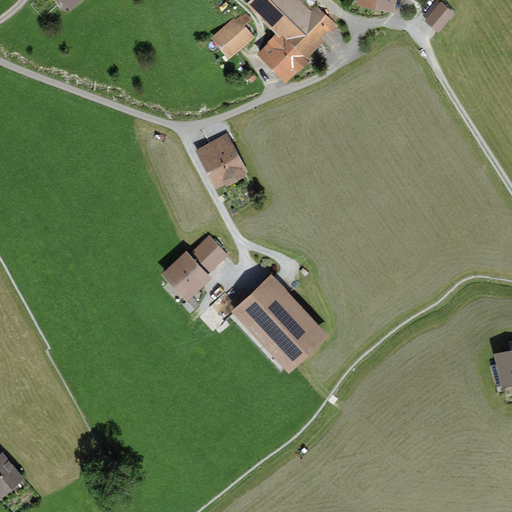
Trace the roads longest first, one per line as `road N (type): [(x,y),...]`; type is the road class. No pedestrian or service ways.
road 1 (unclassified): [(0,56),(177,128),(289,90),(351,53),(357,19),(412,24)]
road 2 (residential): [(511,192),(412,24)]
